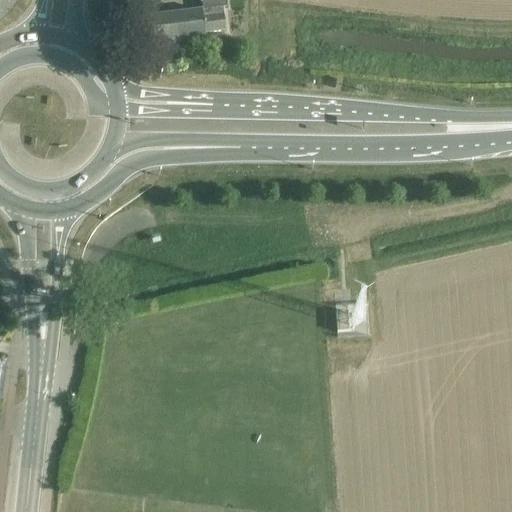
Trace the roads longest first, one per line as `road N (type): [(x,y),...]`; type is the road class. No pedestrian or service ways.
road 1 (primary): [(511,118),(219,106)]
road 2 (primary): [(254,149),(511,143)]
road 3 (primary): [(61,212),(141,160),(254,149)]
road 4 (tertiary): [(15,207),(40,363)]
road 5 (tertiary): [(40,363),(61,212)]
road 6 (primary): [(106,157),(142,141),(254,149)]
road 7 (tertiary): [(24,511),(40,363)]
